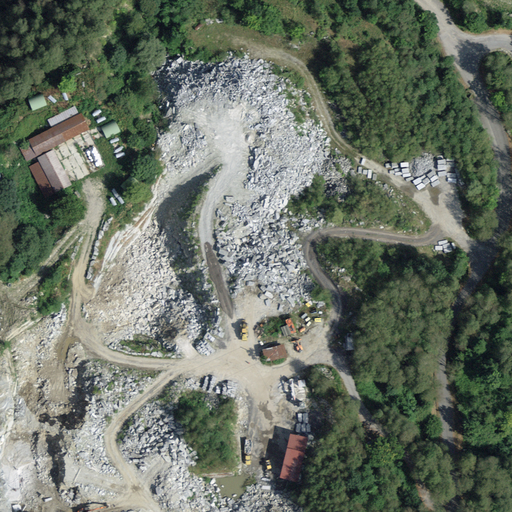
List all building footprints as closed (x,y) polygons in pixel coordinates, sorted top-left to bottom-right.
[(31,106),(33,114),(47,111),(45,103),(31,106)] [(30,144),(19,149),(26,163),(90,131),(81,114),(28,141),(30,144)] [(39,163),(30,168),(46,200),(73,186),(54,151),(37,159),(39,163)] [(264,353),(269,365),(289,358),(285,346),(264,353)] [(303,485),(304,453),(285,452),(284,484),(303,485)]
